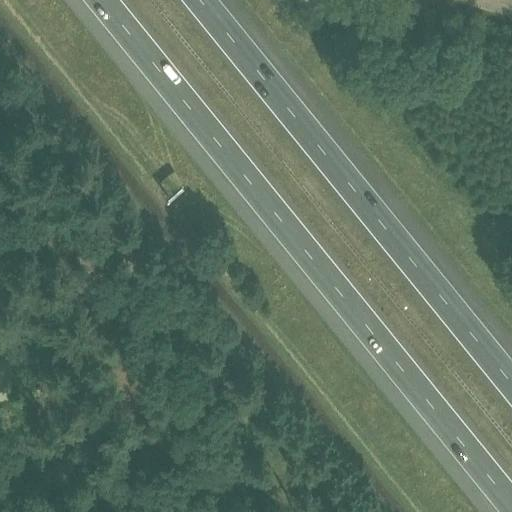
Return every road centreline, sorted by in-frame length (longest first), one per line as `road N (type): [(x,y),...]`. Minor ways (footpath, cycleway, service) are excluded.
road 1 (motorway): [(98,0),(511,509)]
road 2 (motorway): [(511,386),(197,0)]
